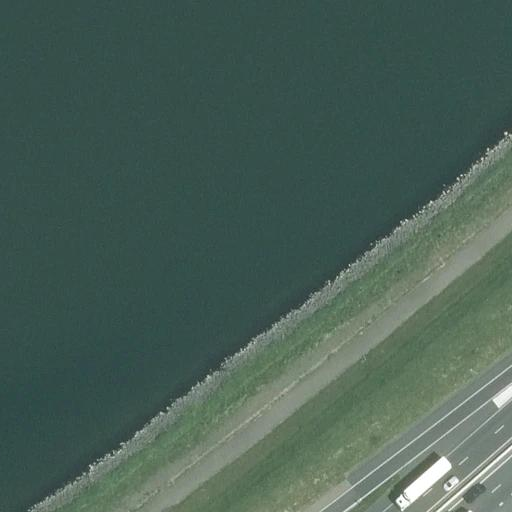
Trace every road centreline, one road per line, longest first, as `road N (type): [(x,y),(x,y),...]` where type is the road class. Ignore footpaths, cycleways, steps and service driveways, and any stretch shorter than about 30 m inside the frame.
road 1 (motorway): [(511,385),(332,511)]
road 2 (motorway): [(511,418),(405,511)]
